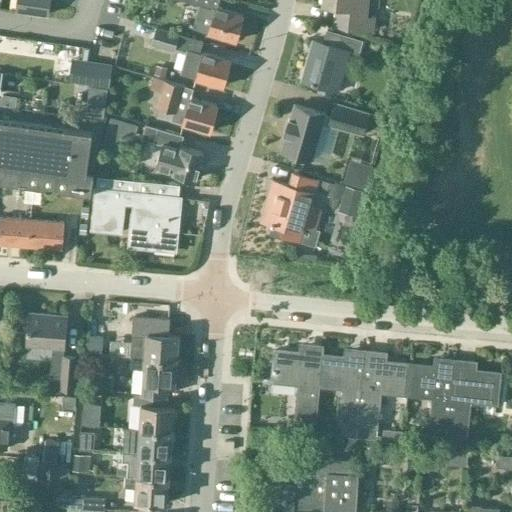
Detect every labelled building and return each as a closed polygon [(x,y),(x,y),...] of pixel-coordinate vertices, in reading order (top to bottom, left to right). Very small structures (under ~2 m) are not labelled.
[(47,14),(49,0),(17,0),(16,10),(47,14)] [(184,0),(199,4),(193,25),(209,30),(208,31),(235,39),(243,12),(218,4),(218,0),(184,0)] [(367,0),(323,0),(323,4),(337,6),(335,22),(349,27),(373,30),(374,16),(366,16),(367,0)] [(187,20),(160,16),(158,29),(185,33),(187,20)] [(230,59),(204,52),(203,54),(201,53),(204,43),(178,35),(169,33),(157,29),(152,46),(176,52),(176,50),(187,53),(181,74),(197,78),(196,79),(223,86),(230,59)] [(361,39),(340,33),(327,29),(323,41),(312,38),(301,78),(340,90),(352,50),(358,52),(361,39)] [(113,63),(73,58),(69,82),(109,87),(113,63)] [(168,68),(156,65),(153,74),(165,78),(168,68)] [(173,121),(182,123),(210,131),(217,105),(194,98),(191,97),(194,88),(154,77),(151,88),(163,92),(158,107),(160,108),(176,113),(173,121)] [(103,118),(107,88),(90,86),(86,115),(103,118)] [(15,100),(3,98),(2,107),(14,109),(15,100)] [(324,110),(318,108),(293,101),(289,115),(288,115),(287,118),(288,120),(286,126),(284,128),(283,131),(284,131),(280,147),(311,156),(321,121),(364,134),(370,111),(334,100),(329,114),(323,112),(324,110)] [(372,115),(369,126),(382,130),(385,118),(372,115)] [(0,180),(91,193),(93,174),(86,173),(92,131),(0,118),(0,180)] [(200,166),(204,152),(181,146),(183,136),(147,126),(143,139),(163,144),(156,166),(174,171),(173,173),(196,179),(197,177),(201,176),(203,169),(200,166)] [(373,164),(350,157),(343,181),(366,187),(373,164)] [(109,176),(111,165),(98,163),(97,174),(109,176)] [(319,208),(311,205),(318,179),(293,172),(290,184),(273,180),(261,220),(273,223),(270,233),(282,237),(282,235),(301,240),(305,225),(316,229),(319,217),(322,208),(319,208)] [(133,201),(135,201),(137,179),(97,175),(96,185),(94,185),(90,226),(120,229),(123,200),(133,201)] [(179,184),(137,179),(135,201),(133,201),(129,233),(138,234),(138,243),(173,247),(178,194),(179,184)] [(335,183),(322,179),(319,193),(331,196),(335,183)] [(335,184),(332,196),(341,199),(344,186),(335,184)] [(345,187),(340,205),(358,210),(363,192),(345,187)] [(25,202),(33,202),(34,189),(25,189),(25,202)] [(42,190),(34,189),(33,202),(41,202),(42,190)] [(0,242),(27,244),(29,218),(0,216),(0,242)] [(61,220),(29,218),(27,244),(60,246),(61,220)] [(62,346),(65,315),(27,312),(25,344),(62,346)] [(167,315),(133,313),(131,340),(176,344),(177,332),(165,331),(167,315)] [(88,335),(87,352),(101,353),(102,336),(88,335)] [(175,357),(176,344),(131,340),(129,365),(141,366),(139,389),(164,391),(165,381),(178,382),(180,357),(175,357)] [(317,381),(320,350),(321,342),(302,340),(302,349),(274,346),(271,376),(298,379),(294,414),(294,417),(288,417),(287,429),(312,432),(314,416),(317,381)] [(359,422),(367,348),(355,346),(354,354),(320,350),(317,381),(343,384),(339,419),(342,420),(340,435),(357,437),(357,434),(359,422)] [(408,391),(412,360),(379,356),(379,349),(367,348),(359,422),(377,424),(381,388),(408,391)] [(110,375),(111,352),(101,352),(100,374),(110,375)] [(73,387),(75,354),(62,353),(59,382),(59,386),(61,386),(73,387)] [(448,431),(457,356),(444,355),(443,364),(412,360),(408,391),(436,394),(432,429),(448,431)] [(470,358),(457,356),(448,431),(466,433),(470,397),(497,400),(501,370),(469,366),(470,358)] [(60,393),(61,386),(59,386),(59,382),(51,381),(50,393),(60,393)] [(76,396),(63,395),(62,407),(75,408),(76,396)] [(141,405),(139,426),(171,428),(172,404),(167,404),(168,399),(133,396),(132,404),(141,405)] [(15,404),(9,404),(0,403),(0,447),(7,448),(8,432),(13,433),(14,421),(23,422),(25,405),(15,404)] [(359,422),(357,434),(375,436),(377,424),(359,422)] [(169,452),(171,428),(139,426),(139,428),(126,427),(125,438),(138,439),(137,450),(169,452)] [(95,431),(81,430),(79,448),(94,449),(95,431)] [(66,433),(44,431),(42,457),(64,459),(66,433)] [(462,434),(450,433),(449,442),(461,443),(462,434)] [(436,447),(425,446),(424,463),(435,464),(436,447)] [(167,476),(169,452),(137,450),(136,474),(167,476)] [(75,452),(74,467),(85,468),(86,453),(75,452)] [(339,457),(319,456),(289,454),(287,479),(265,477),(262,511),(293,511),(294,504),(324,506),(323,511),(331,511),(355,511),(358,471),(352,471),(352,465),(338,464),(339,457)] [(509,455),(496,454),(495,468),(509,468),(509,455)] [(38,463),(22,461),(21,478),(37,479),(38,463)] [(166,500),(167,476),(136,474),(136,476),(125,475),(124,487),(135,487),(134,498),(166,500)] [(57,494),(56,504),(105,507),(105,497),(57,494)] [(418,511),(419,503),(406,502),(405,511),(398,511),(371,510),(371,511),(368,511),(367,511),(418,511)]
